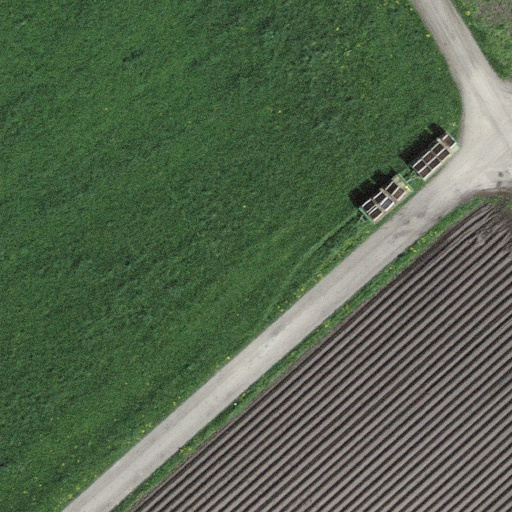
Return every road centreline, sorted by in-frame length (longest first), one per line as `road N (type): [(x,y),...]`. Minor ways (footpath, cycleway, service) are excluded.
road 1 (track): [(86,511),(511,131)]
road 2 (track): [(430,0),(511,134)]
